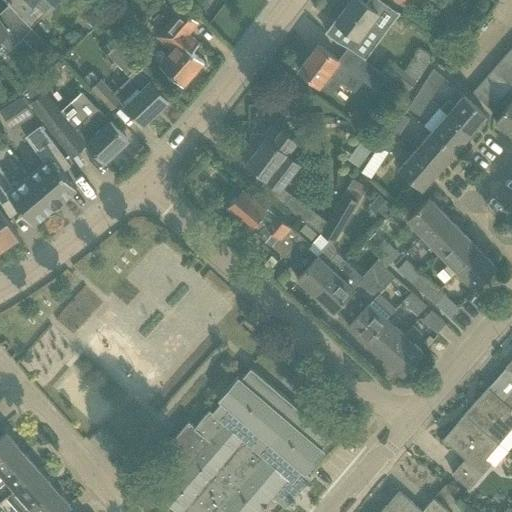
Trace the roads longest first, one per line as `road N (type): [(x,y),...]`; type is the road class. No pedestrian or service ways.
road 1 (residential): [(405,427),(141,186)]
road 2 (residential): [(141,186),(287,0)]
road 3 (residential): [(122,511),(0,371)]
road 4 (residential): [(0,290),(141,186)]
road 5 (residential): [(405,427),(511,305)]
road 6 (residential): [(511,253),(466,207),(511,167)]
